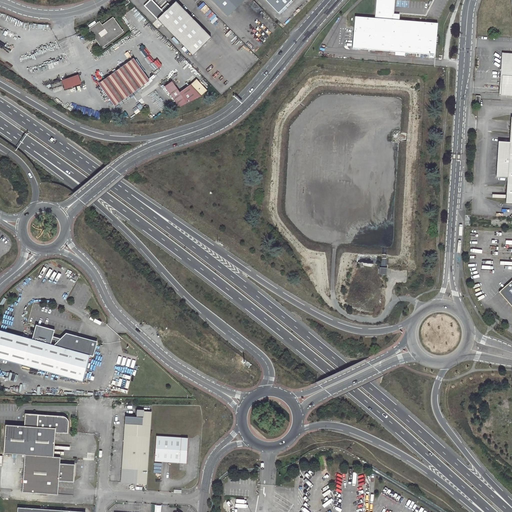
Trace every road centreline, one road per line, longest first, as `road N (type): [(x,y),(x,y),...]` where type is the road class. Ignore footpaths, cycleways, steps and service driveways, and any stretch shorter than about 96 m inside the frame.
road 1 (trunk): [(36,147),(280,331),(491,511)]
road 2 (trunk): [(509,511),(341,364),(128,197)]
road 3 (trunk): [(36,147),(264,360),(266,392)]
road 4 (trunk): [(413,323),(375,331),(341,326),(128,197)]
road 5 (tertiary): [(448,272),(470,0)]
road 6 (trunk): [(208,128),(109,138),(0,84)]
road 7 (trunk): [(296,428),(332,424),(367,436),(420,465),(478,511)]
road 8 (tertiary): [(221,391),(124,321),(90,268)]
road 9 (secondary): [(208,128),(239,108),(333,0)]
road 10 (trunk): [(511,503),(436,411),(434,390),(446,363)]
road 11 (trunk): [(128,197),(0,106)]
road 12 (unknown): [(464,64),(338,52),(342,29)]
road 13 (secondary): [(79,199),(136,155),(208,128)]
road 14 (unknown): [(98,329),(103,352),(82,384),(0,364)]
road 15 (tertiary): [(411,334),(389,354),(320,387),(283,395)]
road 16 (tertiary): [(297,413),(353,379),(420,355)]
